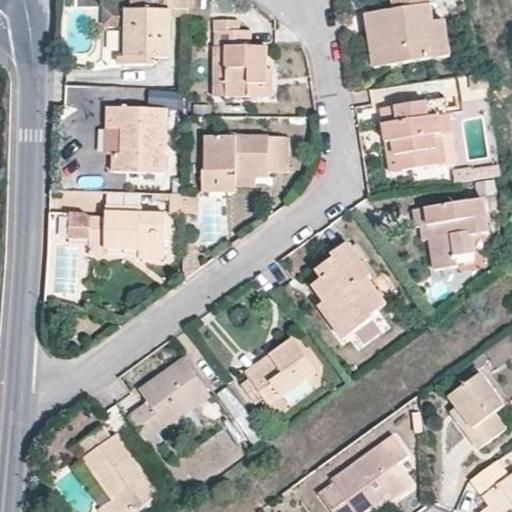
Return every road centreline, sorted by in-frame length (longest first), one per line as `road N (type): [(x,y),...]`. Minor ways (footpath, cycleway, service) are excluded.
road 1 (residential): [(17,396),(323,203),(341,158),(311,0)]
road 2 (tertiary): [(17,396),(34,128),(28,0)]
